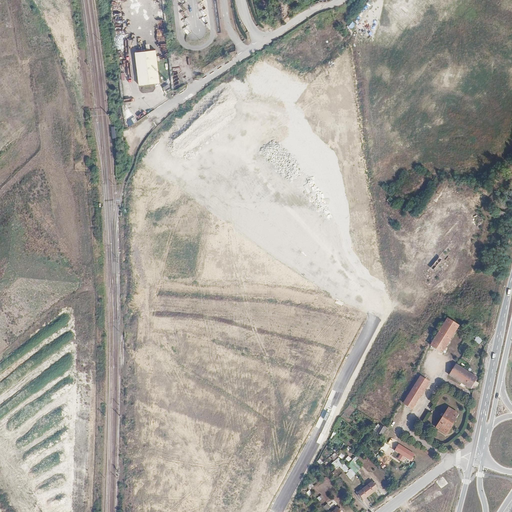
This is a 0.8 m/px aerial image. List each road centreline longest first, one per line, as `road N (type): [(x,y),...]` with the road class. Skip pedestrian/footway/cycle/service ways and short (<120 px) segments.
road 1 (track): [(281,511),(448,225)]
road 2 (primary): [(511,279),(476,442)]
